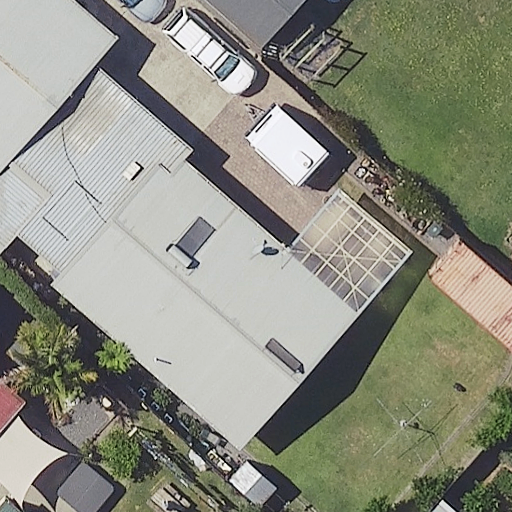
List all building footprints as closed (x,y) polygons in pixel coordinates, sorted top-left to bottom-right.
[(0,0),(0,173),(121,40),(76,0),(0,0)] [(314,0),(206,0),(266,53),(314,0)] [(61,285),(242,448),(362,316),(180,153),(61,285)] [(0,433),(28,402),(0,376),(0,433)] [(22,511),(9,499),(0,508),(0,511),(22,511)]
